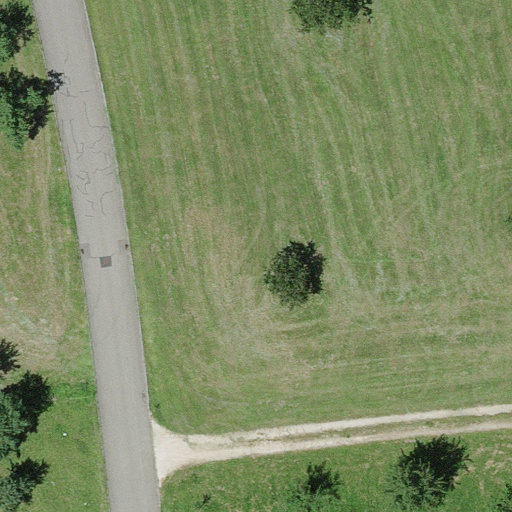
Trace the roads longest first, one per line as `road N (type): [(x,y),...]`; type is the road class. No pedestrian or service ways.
road 1 (residential): [(52,0),(82,111),(132,511)]
road 2 (track): [(125,458),(511,417)]
